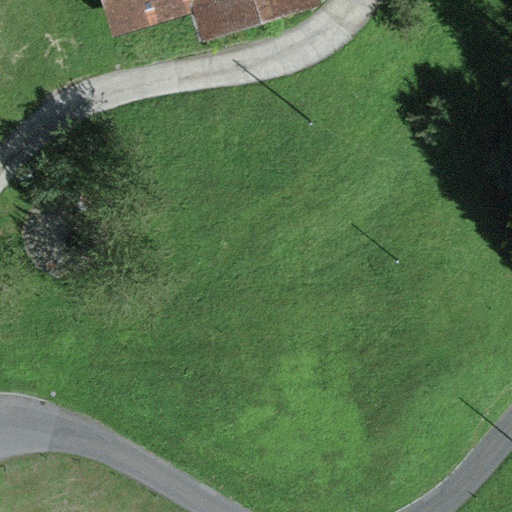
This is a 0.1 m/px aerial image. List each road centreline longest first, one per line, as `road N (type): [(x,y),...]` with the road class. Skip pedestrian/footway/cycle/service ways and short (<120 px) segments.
road 1 (residential): [(0,172),(85,99),(280,60),(352,13),(356,0)]
road 2 (unclassified): [(225,511),(64,427),(0,415)]
road 3 (unclassified): [(511,427),(423,511)]
